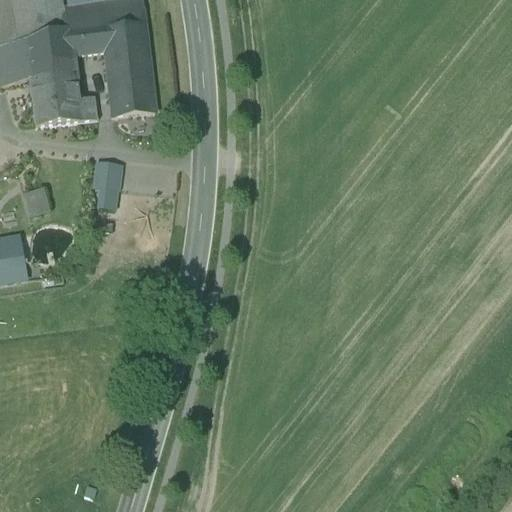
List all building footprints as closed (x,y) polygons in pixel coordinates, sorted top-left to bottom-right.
[(10,0),(0,0),(0,52),(4,51),(17,47),(10,0)] [(61,0),(10,0),(17,47),(66,35),(60,12),(63,12),(61,0)] [(143,1),(97,8),(105,34),(145,28),(143,1)] [(17,47),(4,51),(9,91),(29,85),(31,96),(77,91),(74,61),(105,56),(103,34),(105,34),(97,8),(63,12),(60,12),(66,35),(17,47)] [(105,34),(103,34),(105,56),(112,123),(155,118),(145,28),(105,34)] [(0,52),(0,93),(9,91),(4,51),(0,52)] [(77,91),(31,96),(35,131),(81,126),(79,107),(77,91)] [(89,106),(79,107),(81,126),(91,125),(89,106)] [(95,168),(91,194),(118,197),(122,171),(95,168)] [(43,194),(21,200),(28,223),(50,218),(43,194)] [(11,244),(19,285),(27,284),(19,243),(11,244)] [(0,246),(0,288),(19,285),(11,244),(0,246)]
